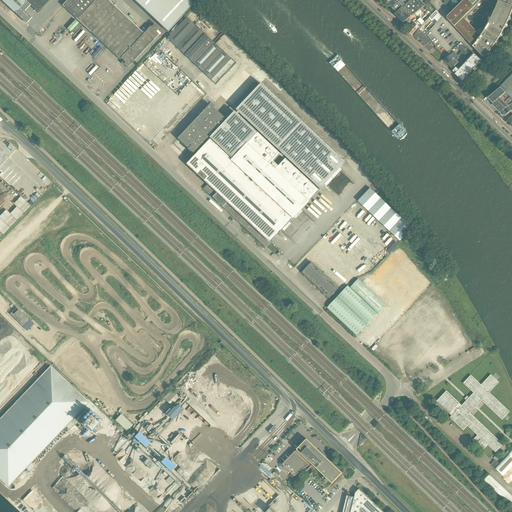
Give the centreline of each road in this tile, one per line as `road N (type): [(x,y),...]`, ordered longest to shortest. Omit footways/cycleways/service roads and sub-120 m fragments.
road 1 (unclassified): [(0,120),(340,448)]
road 2 (unclassified): [(391,388),(389,377),(98,102)]
road 3 (unknown): [(166,167),(203,108),(257,76),(278,87),(322,133),(350,180),(276,271)]
road 4 (secondary): [(511,143),(360,0)]
road 5 (unknown): [(37,477),(61,448),(89,449),(158,511)]
road 6 (unclassified): [(98,102),(0,10)]
